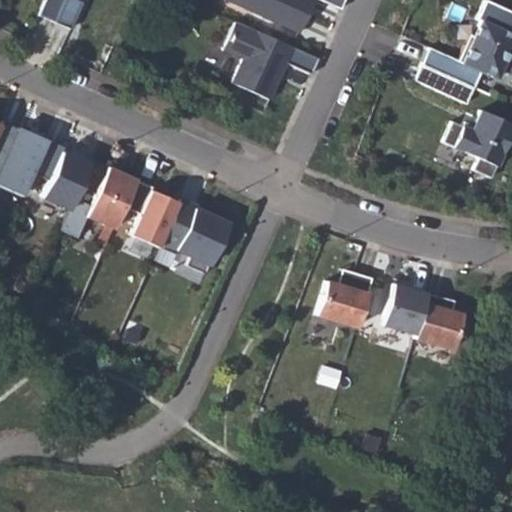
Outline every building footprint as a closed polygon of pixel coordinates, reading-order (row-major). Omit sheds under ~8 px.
[(43,0),(37,14),(53,21),(62,0),(43,0)] [(81,1),(79,0),(62,0),(53,21),(69,28),(81,1)] [(227,0),(297,31),(311,0),(227,0)] [(426,46),(418,64),(470,87),(477,72),(480,64),(498,71),(511,39),(511,11),(485,0),(482,0),(475,18),(479,20),(472,35),(467,45),(463,44),(456,60),(426,46)] [(316,58),(232,21),(220,48),(240,57),(229,81),(267,98),(284,62),(309,74),(316,58)] [(468,33),(463,44),(467,45),(472,35),(468,33)] [(470,87),(418,64),(411,80),(463,103),(470,87)] [(480,64),(477,72),(495,78),(498,71),(480,64)] [(511,125),(477,109),(470,125),(461,121),(458,125),(448,120),(439,141),(475,157),(469,169),(488,177),(511,125)] [(0,180),(23,190),(31,172),(45,140),(1,120),(0,122),(0,180)] [(31,172),(47,179),(40,196),(68,208),(78,186),(87,165),(60,153),(62,148),(45,140),(31,172)] [(122,206),(134,178),(90,159),(87,165),(78,186),(94,193),(84,215),(112,228),(122,206)] [(129,234),(157,246),(159,242),(177,202),(150,190),(151,186),(134,178),(122,206),(138,213),(129,234)] [(185,264),(204,273),(227,222),(208,214),(204,221),(190,214),(193,207),(194,205),(178,198),(177,202),(159,242),(189,255),(185,264)] [(190,214),(204,221),(208,214),(193,207),(190,214)] [(347,288),(351,273),(339,269),(334,284),(347,288)] [(354,327),(369,278),(351,273),(347,288),(334,284),(322,280),(312,314),(354,327)] [(412,334),(424,292),(390,283),(379,324),(412,334)] [(440,297),(424,292),(412,334),(411,337),(450,348),(459,314),(449,311),(437,307),(440,297)] [(452,300),(440,297),(437,307),(449,311),(452,300)]
